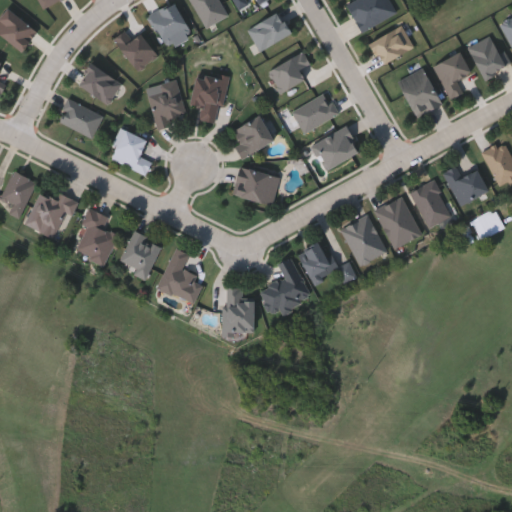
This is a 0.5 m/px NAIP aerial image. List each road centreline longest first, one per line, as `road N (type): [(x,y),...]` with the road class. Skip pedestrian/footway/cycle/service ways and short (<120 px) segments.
road 1 (residential): [(511,104),(244,246),(0,129)]
road 2 (residential): [(312,0),(406,162)]
road 3 (residential): [(119,0),(76,31),(19,139)]
